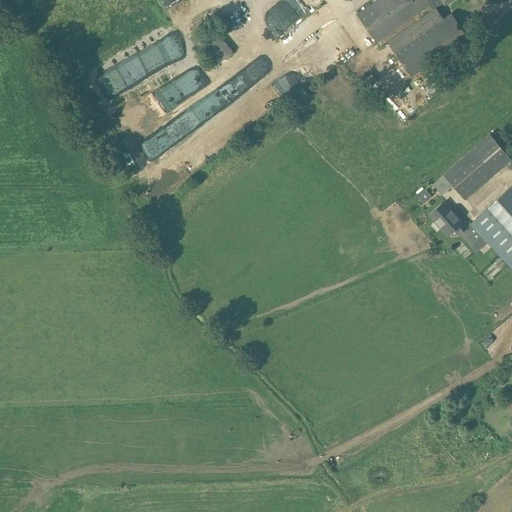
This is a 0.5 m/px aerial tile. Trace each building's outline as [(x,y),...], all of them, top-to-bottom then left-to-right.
[(420,10),(413,0),(375,0),(358,12),(376,39),(420,10)] [(457,43),(435,9),(387,41),(410,75),(457,43)] [(219,62),(235,51),(222,33),(206,45),(219,62)] [(247,69),(134,149),(144,163),(174,142),(172,140),(192,126),(189,121),(198,115),(201,119),(219,107),(255,81),(247,69)] [(178,87),(148,103),(155,115),(184,99),(178,87)] [(510,158),(489,134),(445,172),(466,196),(510,158)] [(511,187),(459,233),(476,252),(491,239),(511,263),(511,187)] [(424,202),(432,195),(428,190),(420,196),(424,202)] [(445,201),(430,214),(448,234),(455,228),(459,232),(466,226),(452,210),(453,209),(445,201)]
